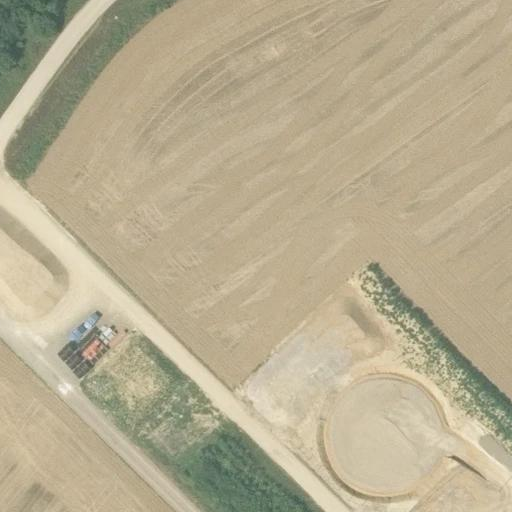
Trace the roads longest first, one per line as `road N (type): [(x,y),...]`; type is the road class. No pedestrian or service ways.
road 1 (track): [(0,200),(62,246),(329,511)]
road 2 (track): [(163,0),(111,46),(0,200)]
road 3 (track): [(183,511),(0,331)]
